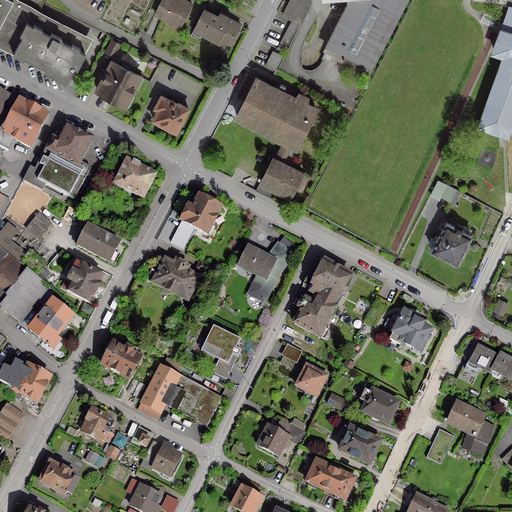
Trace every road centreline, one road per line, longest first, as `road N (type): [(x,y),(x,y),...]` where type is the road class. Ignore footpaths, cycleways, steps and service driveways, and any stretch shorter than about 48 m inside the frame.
road 1 (residential): [(321,238),(211,457)]
road 2 (residential): [(182,166),(68,380)]
road 3 (residential): [(468,316),(373,511)]
road 4 (residential): [(182,166),(0,70)]
road 5 (residential): [(270,0),(182,166)]
road 6 (residential): [(468,316),(321,238)]
road 7 (residential): [(68,380),(211,457)]
road 8 (residential): [(321,238),(182,166)]
road 9 (residential): [(68,380),(0,511)]
road 10 (residential): [(211,457),(325,511)]
